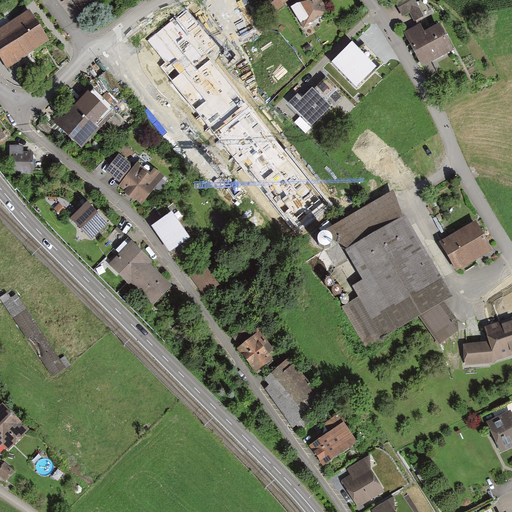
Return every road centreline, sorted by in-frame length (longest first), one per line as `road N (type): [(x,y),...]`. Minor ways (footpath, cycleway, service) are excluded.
road 1 (residential): [(341,511),(141,222),(23,124),(17,106)]
road 2 (primary): [(0,185),(312,511)]
road 3 (residential): [(372,0),(511,255)]
